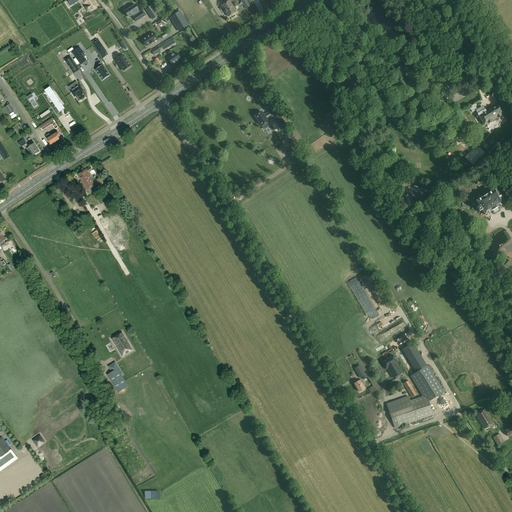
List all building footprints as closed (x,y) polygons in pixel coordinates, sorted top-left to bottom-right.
[(93,0),(85,0),(84,1),(87,5),(84,7),(87,12),(97,6),(93,0)] [(229,1),(222,5),(229,17),(235,12),(232,7),(233,6),(229,1)] [(145,16),(142,12),(140,13),(139,11),(135,4),(131,7),(130,6),(129,6),(127,7),(126,9),(126,10),(125,11),(129,17),(133,15),(134,17),(137,21),(145,16)] [(153,19),(158,16),(152,5),(146,9),(153,19)] [(171,17),(179,31),(189,26),(180,12),(171,17)] [(154,33),(142,40),(143,41),(143,42),(144,45),(146,45),(147,46),(150,44),(150,45),(155,42),(155,41),(158,39),(154,33)] [(172,38),(160,45),(162,49),(174,42),(172,38)] [(98,40),(92,44),(102,59),(108,55),(98,40)] [(151,51),(154,55),(160,51),(158,47),(151,51)] [(168,58),(172,65),(176,62),(181,58),(177,53),(174,55),(171,51),(168,53),(171,56),(168,58)] [(68,54),(63,58),(71,71),(77,67),(68,54)] [(124,55),(116,60),(124,70),(131,66),(124,55)] [(78,61),(80,65),(86,60),(84,57),(83,57),(78,61)] [(99,67),(94,70),(101,81),(109,75),(100,63),(97,65),(99,67)] [(72,90),(70,91),(71,92),(72,93),(71,93),(73,95),(74,97),(75,97),(75,96),(77,99),(79,101),(79,100),(80,100),(81,100),(82,100),(83,100),(84,99),(84,98),(84,97),(85,97),(84,96),(83,96),(84,95),(83,95),(83,94),(83,95),(82,94),(83,93),(84,93),(83,92),(83,91),(81,89),(80,87),(79,86),(79,85),(78,86),(78,84),(77,83),(75,84),(73,86),(74,87),(75,88),(72,90)] [(51,90),(47,93),(50,97),(54,103),(51,105),(54,109),(57,114),(59,112),(61,111),(60,109),(61,108),(63,107),(57,98),(51,90)] [(4,108),(9,114),(14,111),(10,104),(4,108)] [(479,116),(484,125),(488,123),(492,121),(497,117),(498,118),(501,116),(501,115),(505,113),(500,105),(487,113),(485,110),(478,114),(479,116)] [(271,125),(269,123),(268,122),(273,119),(280,128),(286,124),(279,114),(276,116),(271,110),(264,115),(262,112),(255,116),(263,127),(264,130),(271,125)] [(52,118),(39,127),(42,131),(52,125),(53,126),(56,124),(55,123),(55,122),(52,118)] [(47,139),(51,146),(59,140),(58,138),(60,137),(58,133),(56,134),(55,134),(51,137),(50,135),(49,135),(46,136),(46,138),(47,139)] [(21,148),(26,143),(23,139),(20,142),(19,140),(16,142),(21,148)] [(29,147),(27,149),(31,156),(33,154),(34,155),(39,152),(34,143),(33,144),(32,142),(29,144),(31,145),(28,147),(29,147)] [(287,153),(294,164),(296,163),(302,159),(295,148),(287,153)] [(2,151),(0,152),(0,153),(2,156),(4,160),(7,158),(9,157),(7,153),(4,149),(2,151)] [(81,181),(89,176),(91,175),(89,172),(92,170),(90,167),(77,175),(81,181)] [(89,176),(81,181),(87,190),(97,184),(95,182),(93,183),(89,176)] [(101,189),(107,185),(102,177),(96,180),(101,189)] [(496,189),(476,201),(480,206),(477,208),(479,212),(482,210),(485,215),(505,203),(496,189)] [(115,219),(118,225),(126,221),(124,216),(115,219)] [(110,232),(111,235),(120,230),(114,220),(106,225),(110,232),(109,233),(110,232)] [(120,230),(111,235),(113,237),(112,238),(113,237),(117,244),(125,239),(120,230)] [(130,245),(132,248),(125,253),(129,259),(134,256),(136,259),(141,255),(139,252),(144,249),(141,244),(143,243),(140,239),(130,245)] [(511,267),(502,278),(507,282),(511,275),(511,267)] [(371,319),(381,312),(374,303),(365,310),(371,319)] [(366,335),(384,324),(382,320),(363,331),(366,335)] [(377,344),(406,328),(403,323),(379,336),(378,335),(370,340),(373,345),(376,343),(377,344)] [(121,334),(112,339),(116,346),(117,346),(117,347),(120,353),(123,351),(124,352),(128,350),(127,348),(130,347),(126,341),(126,342),(125,340),(121,334)] [(416,373),(427,366),(413,343),(402,350),(416,373)] [(395,349),(384,356),(388,363),(389,362),(395,372),(404,367),(398,357),(399,356),(395,349)] [(354,369),(360,378),(362,377),(364,380),(368,378),(360,365),(354,369)] [(416,373),(411,376),(423,397),(427,395),(429,402),(444,392),(428,365),(427,366),(416,373)] [(118,368),(107,375),(118,392),(128,386),(119,373),(120,372),(118,368)] [(360,392),(366,388),(361,379),(354,384),(360,392)] [(403,384),(412,398),(417,394),(411,385),(413,384),(412,382),(410,383),(409,380),(403,384)] [(387,404),(390,414),(395,428),(433,415),(429,402),(427,395),(423,397),(410,401),(409,396),(387,404)] [(15,408),(9,413),(14,419),(20,414),(15,408)] [(485,409),(476,415),(484,429),(493,424),(485,409)] [(505,442),(500,433),(493,438),(498,446),(505,442)] [(1,437),(0,438),(0,458),(11,450),(1,437)]
